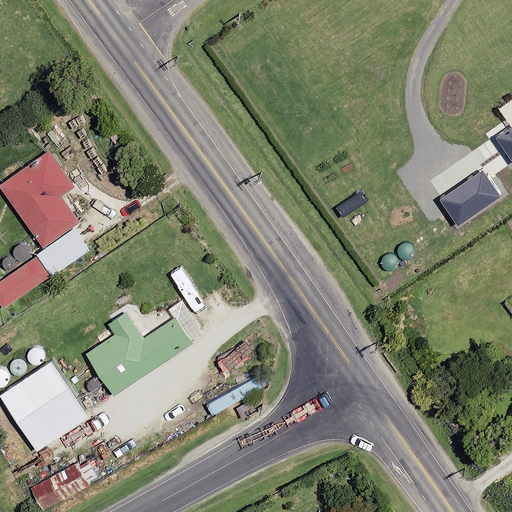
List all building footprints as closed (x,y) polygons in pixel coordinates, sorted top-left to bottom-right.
[(0,179),(0,186),(38,242),(26,250),(28,253),(0,272),(0,303),(1,305),(87,244),(70,220),(74,217),(56,191),(71,181),(46,147),(0,179)] [(203,331),(180,296),(163,307),(168,315),(141,332),(125,307),(105,320),(112,330),(84,348),(112,390),(203,331)] [(85,412),(48,356),(0,387),(0,395),(33,446),(85,412)] [(252,367),(202,396),(210,411),(261,382),(252,367)] [(86,482),(73,461),(26,489),(39,510),(86,482)]
